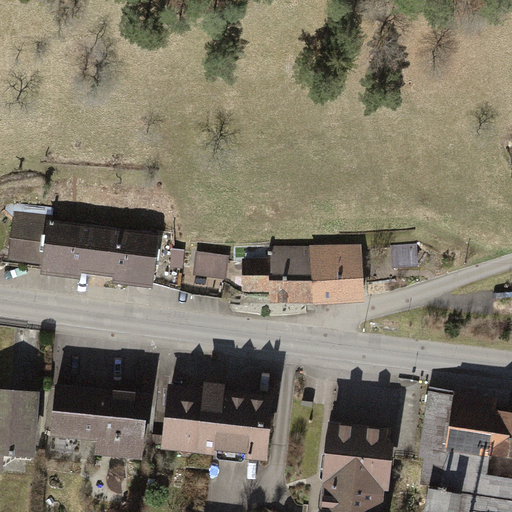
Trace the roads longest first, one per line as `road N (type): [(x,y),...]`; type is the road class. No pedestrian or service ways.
road 1 (tertiary): [(318,340),(0,299)]
road 2 (residential): [(318,340),(361,313),(511,261)]
road 3 (tertiary): [(511,364),(318,340)]
